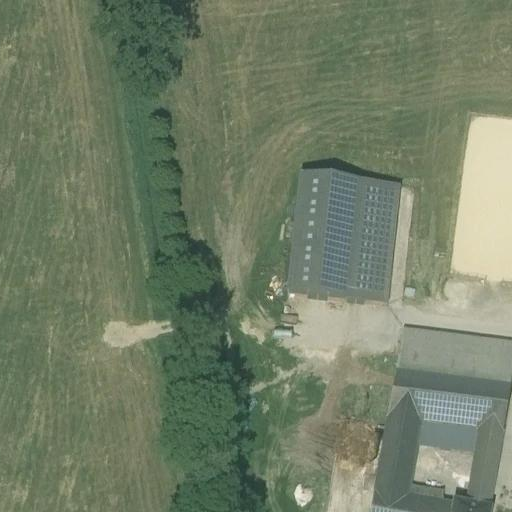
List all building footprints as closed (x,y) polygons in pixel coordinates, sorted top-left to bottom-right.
[(399,191),(298,180),(285,299),(387,310),(399,191)] [(232,273),(249,273),(248,255),(231,255),(232,273)] [(394,375),(510,390),(511,376),(511,346),(401,333),(394,375)] [(476,435),(502,438),(510,390),(394,375),(386,422),(421,428),(476,435)] [(417,450),(421,428),(386,422),(373,495),(408,501),(410,489),(417,450)] [(421,428),(417,450),(472,457),(476,435),(421,428)] [(489,511),(502,438),(476,435),(472,457),(463,508),(488,511),(489,511)] [(443,495),(410,489),(408,501),(441,506),(443,495)] [(450,511),(451,508),(441,506),(408,501),(373,495),(370,511),(450,511)]
